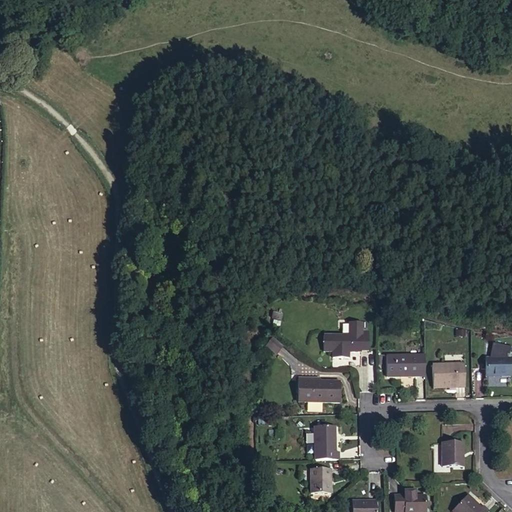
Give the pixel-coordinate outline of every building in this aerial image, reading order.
[(348,323),(348,335),(360,335),(359,323),(348,323)] [(348,335),(330,335),(330,351),(332,351),(332,358),(348,358),(348,352),(360,352),(360,351),(367,351),(367,332),(360,332),(360,335),(348,335)] [(425,376),(425,356),(387,356),(387,377),(425,376)] [(511,358),(486,359),(486,376),(511,376),(511,358)] [(466,363),(432,365),(433,388),(466,387),(466,363)] [(320,382),(298,382),(298,404),(340,403),(340,382),(320,382)] [(314,428),(314,461),(339,461),(339,453),(335,452),(335,427),(314,428)] [(462,444),(441,444),(441,469),(462,468),(462,444)] [(331,471),(310,471),(310,496),(331,495),(331,471)] [(404,499),(404,496),(404,495),(393,496),(393,511),(426,511),(425,496),(411,496),(411,499),(404,499)] [(467,495),(452,511),(451,511),(488,511),(483,506),(481,508),(467,495)] [(376,511),(376,500),(351,501),(351,511),(376,511)]
